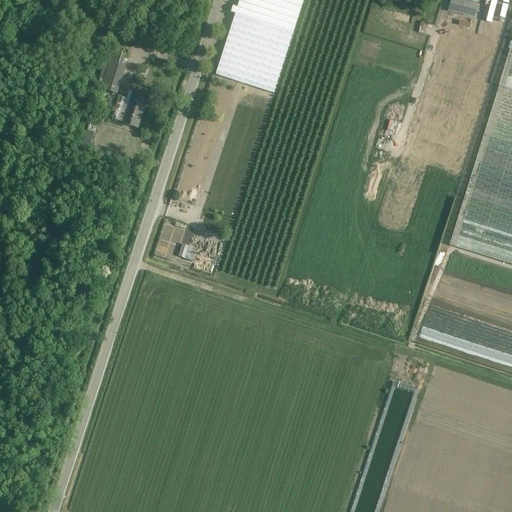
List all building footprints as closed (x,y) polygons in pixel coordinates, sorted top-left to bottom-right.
[(216,75),(273,94),(303,0),(239,0),(237,7),(233,6),(232,9),(231,13),(235,14),(216,75)] [(451,0),(448,12),(447,12),(399,158),(377,224),(405,234),(427,167),(457,177),(507,25),(476,15),(479,4),(479,0),(451,0)] [(511,44),(449,245),(511,264),(511,44)] [(117,94),(125,66),(104,60),(95,87),(117,94)] [(123,124),(137,129),(147,96),(134,92),(130,104),(123,124)] [(197,249),(182,244),(178,257),(192,262),(197,249)]
